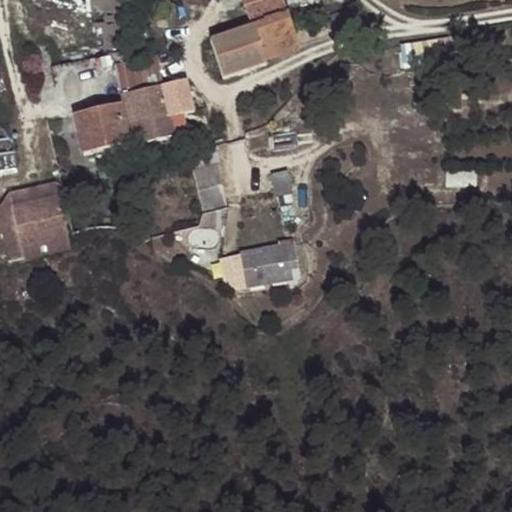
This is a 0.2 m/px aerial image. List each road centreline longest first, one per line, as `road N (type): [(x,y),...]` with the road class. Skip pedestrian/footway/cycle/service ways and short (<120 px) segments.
road 1 (unknown): [(257,117),(269,86),(294,61),(367,32),(385,34),(351,0)]
road 2 (unclassified): [(385,34),(511,17)]
